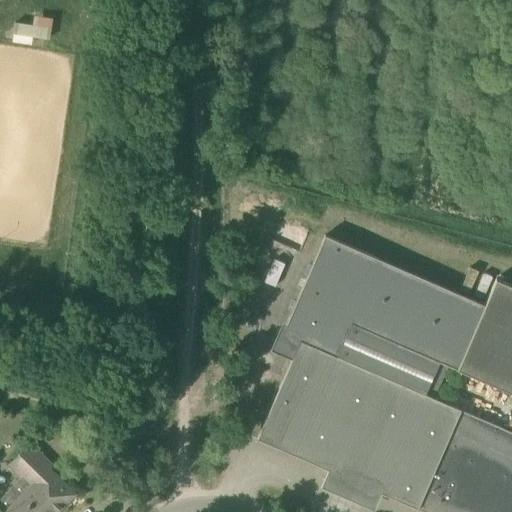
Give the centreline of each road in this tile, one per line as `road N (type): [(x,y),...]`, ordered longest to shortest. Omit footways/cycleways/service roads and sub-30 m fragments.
road 1 (track): [(173,181),(186,505)]
road 2 (track): [(183,437),(0,384)]
